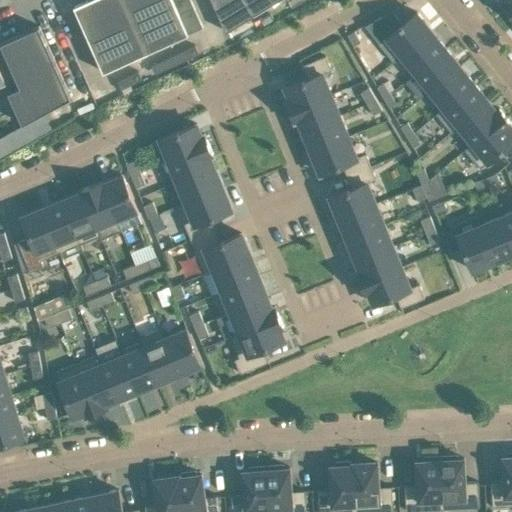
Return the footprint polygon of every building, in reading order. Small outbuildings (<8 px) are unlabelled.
[(194,6),(191,0),(86,0),(74,5),(104,71),(188,33),(203,26),(194,6)] [(212,0),(227,30),(252,15),(277,0),(212,0)] [(511,13),(511,0),(506,0),(503,2),(511,13)] [(392,10),(365,25),(379,42),(394,60),(432,29),(417,11),(403,23),(392,10)] [(22,121),(71,95),(39,25),(1,42),(6,55),(0,57),(0,94),(8,90),(22,121)] [(412,75),(447,47),(432,29),(394,60),(395,61),(398,58),(412,75)] [(361,41),(355,30),(348,34),(354,45),(361,41)] [(430,90),(461,65),(447,47),(412,75),(413,76),(416,73),(430,90)] [(308,77),(286,86),(291,98),(288,99),(292,110),(332,94),(323,72),(332,69),(326,55),(302,64),(308,77)] [(437,113),(475,82),(461,65),(430,90),(444,107),(436,113),(437,113)] [(377,86),(383,96),(390,92),(384,82),(377,86)] [(451,131),(490,100),(475,82),(437,113),(451,131)] [(368,104),(377,99),(369,87),(361,92),(368,104)] [(397,103),(390,92),(383,96),(390,107),(397,103)] [(340,115),(332,94),(292,110),(296,119),(299,118),(304,130),(340,115)] [(383,109),(377,99),(368,104),(374,114),(383,109)] [(466,149),(507,116),(506,115),(505,115),(500,108),(497,110),(490,100),(451,131),(452,132),(456,129),(469,145),(465,148),(466,149)] [(349,136),(340,115),(304,130),(313,151),(349,136)] [(511,142),(511,128),(511,126),(511,125),(511,122),(507,117),(508,117),(507,116),(466,149),(481,167),(511,142)] [(401,126),(407,136),(414,132),(408,121),(401,126)] [(202,134),(197,122),(160,137),(170,160),(210,144),(205,133),(202,134)] [(420,142),(414,132),(407,136),(413,146),(420,142)] [(3,135),(0,136),(0,152),(10,147),(3,135)] [(357,156),(349,136),(313,151),(321,172),(343,163),(348,176),(371,166),(366,152),(357,156)] [(213,153),(210,144),(170,160),(178,181),(215,166),(210,154),(213,153)] [(127,163),(132,176),(141,172),(136,159),(127,163)] [(224,187),(215,166),(178,181),(185,197),(186,201),(187,202),(224,187)] [(376,178),(371,166),(348,176),(352,186),(331,195),(340,218),(376,203),(367,182),(376,178)] [(417,170),(421,181),(429,178),(424,167),(417,170)] [(141,172),(132,176),(136,187),(146,183),(141,172)] [(497,172),(485,177),(489,185),(500,180),(497,172)] [(117,218),(138,209),(123,173),(103,182),(117,218)] [(489,185),(485,177),(474,181),(477,189),(489,185)] [(434,190),(429,178),(421,181),(426,193),(434,190)] [(103,180),(81,189),(82,190),(83,190),(101,235),(102,238),(122,230),(117,218),(103,182),(103,180)] [(427,196),(422,184),(413,187),(418,200),(427,196)] [(232,208),(224,187),(187,202),(186,201),(177,204),(192,240),(216,230),(211,217),(232,208)] [(81,243),(101,235),(83,190),(82,190),(63,198),(81,243)] [(63,198),(43,207),(61,251),(63,257),(83,249),(81,243),(63,198)] [(445,199),(436,203),(439,213),(449,209),(445,199)] [(149,217),(158,213),(153,201),(144,205),(149,217)] [(385,224),(376,203),(340,218),(349,239),(385,224)] [(41,259),(61,251),(43,207),(22,215),(30,236),(18,241),(30,270),(44,265),(41,259)] [(511,210),(501,215),(511,241),(511,210)] [(426,232),(436,228),(430,215),(421,219),(426,232)] [(511,253),(511,241),(501,215),(480,224),(495,260),(511,253)] [(393,245),(385,224),(349,239),(357,260),(393,245)] [(495,260),(480,224),(458,233),(473,269),(495,260)] [(426,232),(431,243),(440,239),(436,228),(426,232)] [(220,240),(216,230),(192,240),(205,273),(214,270),(214,269),(251,254),(242,231),(220,240)] [(0,246),(8,244),(5,231),(0,232),(0,246)] [(0,250),(3,259),(12,256),(8,244),(0,246),(0,250)] [(402,266),(393,245),(357,260),(361,270),(358,272),(363,283),(402,266)] [(260,276),(251,254),(214,269),(214,270),(223,291),(260,276)] [(140,272),(151,268),(148,258),(136,263),(140,272)] [(127,277),(140,272),(136,263),(124,268),(127,277)] [(410,286),(402,266),(363,283),(366,292),(370,291),(374,303),(396,294),(401,307),(425,297),(419,283),(410,286)] [(12,288),(21,285),(17,273),(8,276),(12,288)] [(145,287),(157,282),(154,273),(142,278),(145,287)] [(100,289),(111,284),(108,275),(96,280),(100,289)] [(268,297),(260,276),(223,291),(232,312),(268,297)] [(133,292),(145,287),(142,278),(130,283),(133,292)] [(87,294),(100,289),(96,280),(84,284),(87,294)] [(176,298),(185,295),(180,282),(171,286),(176,298)] [(15,300),(25,297),(21,285),(12,288),(15,300)] [(103,304),(115,300),(111,290),(99,295),(103,304)] [(91,309),(103,304),(99,295),(87,300),(91,309)] [(240,333),(280,316),(276,305),(272,307),(268,297),(232,312),(240,331),(240,333)] [(57,312),(52,301),(40,306),(45,317),(57,312)] [(22,321),(31,318),(27,305),(18,308),(22,321)] [(57,312),(61,322),(73,317),(69,308),(57,312)] [(205,323),(199,310),(190,314),(195,326),(205,323)] [(45,317),(49,327),(61,322),(57,312),(45,317)] [(269,361),(264,348),(285,339),(281,327),(284,325),(280,316),(240,333),(240,331),(231,335),(239,356),(235,358),(241,372),(269,361)] [(205,323),(195,326),(200,338),(209,334),(205,323)] [(166,336),(162,327),(140,337),(141,341),(143,340),(159,381),(180,372),(166,336)] [(180,372),(202,364),(187,327),(166,336),(180,372)] [(138,390),(159,381),(143,340),(141,341),(120,350),(122,354),(123,354),(138,390)] [(31,365),(41,363),(39,350),(29,352),(31,365)] [(102,362),(103,362),(99,353),(77,362),(97,410),(107,406),(105,403),(117,398),(102,362)] [(117,398),(138,390),(123,354),(122,354),(103,362),(102,362),(117,398)] [(87,415),(97,410),(77,362),(55,371),(74,416),(86,411),(87,415)] [(34,377),(43,376),(41,363),(31,365),(34,377)] [(0,397),(12,393),(6,373),(0,374),(0,397)] [(45,406),(55,404),(53,391),(43,393),(45,406)] [(0,419),(18,414),(12,393),(0,397),(0,419)] [(48,418),(58,416),(55,404),(45,406),(48,418)] [(0,443),(25,436),(18,414),(0,419),(0,443)] [(493,506),(511,504),(511,451),(510,452),(510,455),(504,455),(503,455),(504,479),(492,480),(493,506)] [(463,457),(457,457),(457,454),(440,455),(443,508),(480,506),(478,480),(465,481),(464,457),(463,457)] [(407,510),(443,508),(440,455),(424,456),(424,459),(418,460),(418,459),(417,459),(418,484),(405,484),(407,510)] [(356,511),(354,463),(352,463),(352,460),(351,460),(336,461),(336,464),(331,464),(331,478),(332,490),(319,491),(320,511),(356,511)] [(378,462),(375,462),(375,460),(374,460),(374,462),(366,463),(366,460),(365,460),(365,463),(358,463),(357,461),(356,461),(356,463),(354,463),(356,511),(368,511),(393,511),(392,485),(379,486),(378,462)] [(289,466),(283,467),(283,464),(266,465),(269,511),(306,511),(305,489),(292,490),(292,484),(290,466),(289,466)] [(232,511),(269,511),(266,465),(250,466),(250,469),(244,470),(244,469),(243,469),(245,494),(232,495),(232,511)] [(202,472),(196,473),(196,470),(181,472),(181,475),(178,475),(183,511),(220,511),(218,494),(205,496),(202,472)] [(183,511),(178,475),(177,476),(176,474),(175,474),(175,476),(168,477),(168,475),(166,475),(166,477),(159,478),(159,476),(157,476),(157,478),(155,479),(158,503),(152,504),(145,504),(146,511),(183,511)] [(138,511),(138,509),(125,511),(123,511),(119,488),(96,493),(99,511),(138,511)] [(99,511),(96,493),(73,498),(76,511),(99,511)] [(76,511),(73,498),(51,503),(53,511),(76,511)] [(53,511),(51,503),(29,507),(29,511),(53,511)]
